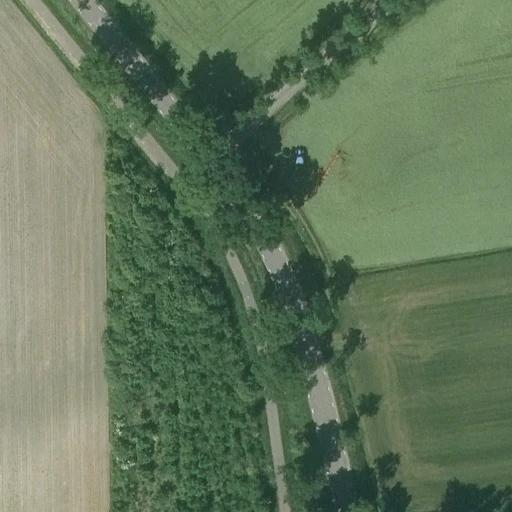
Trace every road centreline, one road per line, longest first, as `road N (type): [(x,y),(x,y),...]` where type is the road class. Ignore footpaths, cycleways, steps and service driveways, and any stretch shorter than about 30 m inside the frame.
road 1 (tertiary): [(345,511),(305,342),(278,267),(241,198),(207,157)]
road 2 (unclassified): [(207,157),(408,0)]
road 3 (tertiary): [(207,157),(81,0)]
